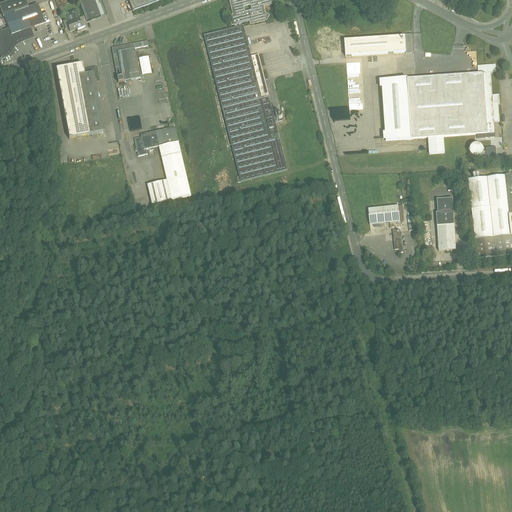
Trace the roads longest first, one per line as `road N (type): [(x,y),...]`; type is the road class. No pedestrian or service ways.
road 1 (residential): [(293,0),(367,279),(511,276)]
road 2 (unknown): [(331,149),(298,160),(262,29)]
